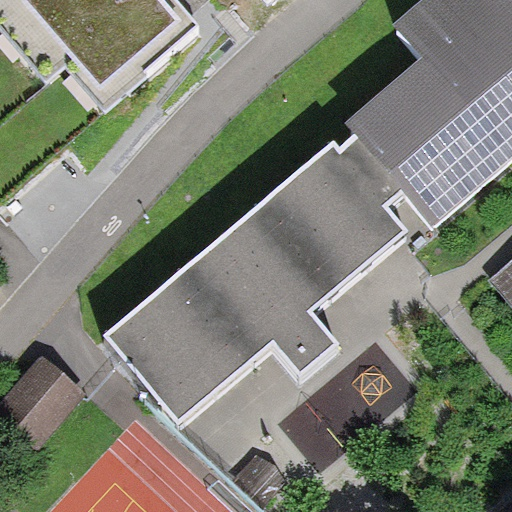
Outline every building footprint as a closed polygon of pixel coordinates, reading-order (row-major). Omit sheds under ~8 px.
[(177,0),(0,0),(0,21),(50,79),(69,63),(109,109),(203,30),(177,0)] [(420,58),(347,120),(363,139),(411,196),(436,225),(511,161),(511,0),(420,0),(391,24),(420,58)] [(411,196),(363,139),(344,155),(338,147),(109,340),(182,424),(275,344),(305,379),(344,347),(317,315),(413,234),(394,211),(411,196)] [(511,300),(511,259),(492,276),(511,300)] [(51,362),(0,417),(42,456),(93,401),(51,362)]
